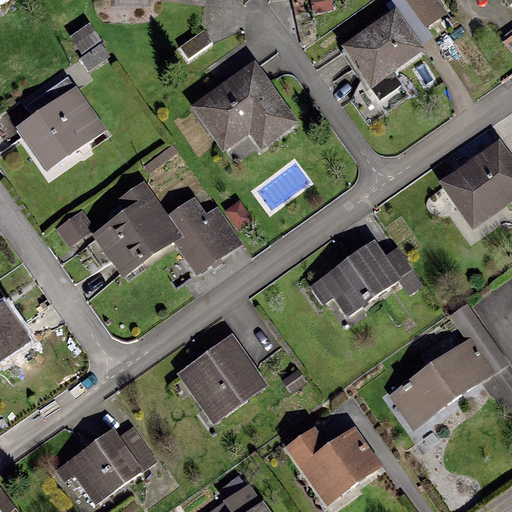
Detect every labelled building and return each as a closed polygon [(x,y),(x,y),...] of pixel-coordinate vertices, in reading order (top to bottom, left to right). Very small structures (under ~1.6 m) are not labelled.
[(430,0),(401,0),(427,38),(447,24),(430,0)] [(511,0),(444,0),(447,4),(453,0),(497,0),(507,14),(511,10),(511,0)] [(392,20),(341,57),(367,92),(393,74),(396,79),(422,60),(392,20)] [(85,29),(67,41),(86,69),(104,57),(85,29)] [(200,37),(177,53),(186,65),(208,49),(200,37)] [(251,72),(188,116),(217,157),(246,136),(256,151),(290,128),(251,72)] [(25,151),(44,178),(100,137),(70,97),(29,127),(39,141),(25,151)] [(511,174),(496,151),(439,190),(465,228),(504,201),(507,206),(511,203),(511,174)] [(133,214),(91,246),(120,283),(168,247),(194,282),(238,249),(212,215),(203,222),(190,205),(165,224),(140,190),(124,203),(133,214)] [(77,219),(52,237),(63,254),(89,236),(77,219)] [(370,250),(320,287),(344,319),(391,284),(401,297),(415,287),(392,255),(380,264),(370,250)] [(0,367),(26,350),(0,313),(0,312),(0,367)] [(228,344),(177,381),(209,427),(261,390),(228,344)] [(468,345),(386,406),(411,440),(493,379),(468,345)] [(295,378),(278,392),(285,400),(302,386),(295,378)] [(112,437),(65,471),(93,510),(154,466),(130,432),(115,443),(112,437)] [(309,437),(281,459),(323,511),(330,511),(378,475),(349,438),(325,457),(309,437)] [(13,511),(0,492),(0,511),(13,511)]
